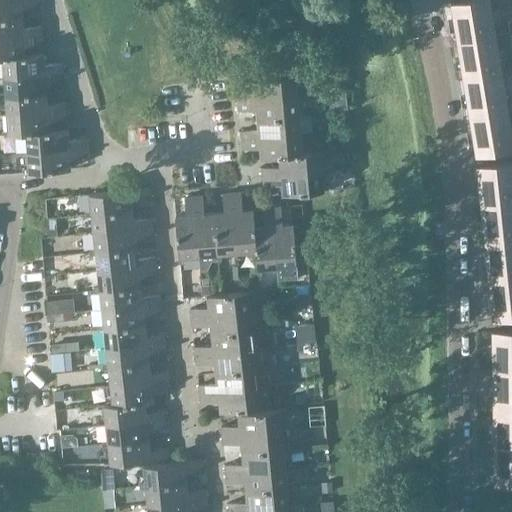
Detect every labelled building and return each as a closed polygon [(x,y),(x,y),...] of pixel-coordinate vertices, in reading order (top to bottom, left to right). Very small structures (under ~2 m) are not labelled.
[(0,0),(0,18),(23,16),(23,9),(40,8),(39,0),(0,0)] [(489,0),(465,0),(450,3),(456,37),(456,42),(495,35),(489,0)] [(24,28),(23,16),(0,18),(0,37),(42,34),(42,27),(24,28)] [(0,57),(1,57),(26,55),(26,46),(43,45),(42,34),(0,37),(0,57)] [(501,73),(495,35),(456,42),(463,79),(501,73)] [(26,57),(26,55),(1,57),(0,57),(0,59),(3,59),(4,76),(63,72),(62,64),(45,65),(44,55),(26,57)] [(0,95),(5,96),(47,92),(46,83),(64,82),(63,72),(4,76),(5,92),(0,92),(0,95)] [(501,73),(463,79),(469,117),(508,110),(501,73)] [(301,76),(252,81),(253,91),(236,93),(237,102),(296,97),(294,79),(301,79),(301,76)] [(47,92),(5,96),(0,95),(0,98),(6,98),(7,115),(66,110),(65,102),(48,103),(47,92)] [(298,112),(296,97),(237,102),(238,112),(255,110),(256,120),(298,116),(304,115),(304,111),(298,112)] [(24,133),(49,130),(49,123),(66,121),(66,110),(7,115),(8,131),(1,131),(2,135),(8,134),(8,136),(16,135),(25,135),(24,133)] [(511,137),(508,110),(469,117),(475,156),(511,149),(511,137)] [(304,115),(298,116),(256,120),(256,130),(239,131),(240,140),(300,135),(298,118),(304,117),(304,115)] [(27,151),(27,152),(86,147),(86,139),(68,141),(67,131),(49,132),(49,130),(24,133),(25,135),(16,135),(17,152),(27,151)] [(259,157),(277,155),(301,153),(300,135),(240,140),(241,149),(258,148),(259,157)] [(29,174),(70,171),(70,159),(87,158),(86,147),(27,152),(29,168),(22,168),(22,172),(29,171),(29,174)] [(260,167),(261,175),(320,171),(319,155),(326,154),(326,151),(301,153),(277,155),(278,165),(260,167)] [(511,161),(476,166),(480,205),(511,201),(511,161)] [(281,194),(284,194),(329,190),(329,186),(322,186),(320,171),(261,175),(262,184),(280,183),(281,194)] [(134,201),(152,199),(151,189),(90,195),(91,210),(85,211),(85,215),(92,214),(135,210),(134,201)] [(255,253),(257,253),(255,228),(254,210),(243,211),(242,192),(233,193),(238,254),(252,253),(253,257),(256,257),(255,253)] [(220,255),(238,254),(233,193),(225,194),(226,212),(216,213),(219,260),(221,260),(220,255)] [(204,195),(195,196),(200,257),(214,256),(214,261),(219,260),(216,213),(205,213),(204,195)] [(182,258),(200,257),(195,196),(185,197),(187,215),(177,216),(180,258),(181,263),(182,263),(182,258)] [(511,201),(480,205),(484,243),(511,239),(511,201)] [(257,275),(261,274),(260,269),(278,268),(274,208),(264,209),(266,227),(255,228),(257,253),(259,270),(256,270),(257,275)] [(283,208),(274,208),(278,268),(292,267),(293,272),(297,271),(296,267),(298,267),(295,225),(284,225),(283,208)] [(135,210),(92,214),(85,215),(85,217),(92,216),(94,233),(154,227),(153,218),(136,220),(135,210)] [(89,253),(96,253),(139,248),(138,238),(155,237),(154,227),(94,233),(95,248),(89,249),(89,253)] [(511,239),(484,243),(488,281),(511,278),(511,239)] [(140,258),(139,248),(96,253),(89,253),(89,255),(96,255),(98,272),(158,265),(157,256),(140,258)] [(63,258),(38,259),(39,277),(76,275),(76,263),(64,263),(63,258)] [(158,265),(98,272),(99,287),(93,287),(94,291),(143,286),(142,277),(159,275),(158,265)] [(511,278),(488,281),(492,320),(511,317),(511,278)] [(144,296),(143,286),(94,291),(94,293),(100,293),(102,310),(162,303),(161,294),(144,296)] [(191,308),(192,317),(251,310),(249,294),(254,294),(254,291),(248,291),(206,296),(208,306),(191,308)] [(98,329),(147,324),(146,315),(163,313),(162,303),(102,310),(103,325),(97,325),(98,329)] [(62,324),(64,307),(50,306),(47,322),(62,324)] [(253,329),(258,329),(258,326),(253,326),(251,310),(192,317),(193,326),(210,324),(211,334),(253,329)] [(104,331),(106,348),(166,341),(165,332),(148,334),(147,324),(98,329),(98,331),(104,331)] [(258,329),(253,329),(211,334),(212,344),(195,346),(196,355),(255,349),(253,332),(259,332),(258,329)] [(511,330),(491,330),(492,372),(511,371),(511,330)] [(167,351),(166,341),(106,348),(107,363),(101,364),(102,368),(151,362),(150,352),(167,351)] [(197,364),(214,362),(215,372),(257,368),(257,367),(262,367),(262,364),(257,364),(255,349),(196,355),(197,364)] [(152,372),(151,362),(102,368),(102,370),(108,369),(110,386),(170,380),(169,371),(152,372)] [(199,384),(201,393),(260,387),(258,370),(263,370),(262,367),(257,367),(257,368),(215,372),(216,382),(199,384)] [(511,371),(492,372),(492,408),(511,407),(511,371)] [(112,405),(146,402),(155,401),(154,391),(171,389),(170,380),(110,386),(111,401),(106,402),(106,406),(112,405)] [(262,402),(260,387),(201,393),(202,402),(218,400),(219,411),(267,406),(267,402),(262,402)] [(146,402),(112,405),(106,406),(97,407),(98,409),(103,408),(105,425),(165,419),(164,409),(147,411),(146,402)] [(511,407),(492,408),(493,444),(511,443),(511,407)] [(221,426),(222,436),(282,430),(280,413),(285,412),(285,410),(237,415),(238,425),(221,426)] [(102,445),(107,445),(150,440),(149,430),(166,428),(165,419),(105,425),(106,440),(101,441),(102,445)] [(282,430),(222,436),(223,445),(240,443),(241,453),(283,449),(289,448),(288,444),(283,445),(282,430)] [(150,440),(107,445),(102,445),(102,447),(107,446),(109,464),(169,458),(168,448),(151,449),(150,440)] [(511,443),(493,444),(494,485),(511,485),(511,443)] [(289,448),(283,449),(241,453),(242,463),(225,464),(226,474),(285,468),(284,451),(289,450),(289,448)] [(203,471),(202,461),(142,467),(143,482),(139,483),(139,487),(144,486),(186,483),(185,473),(203,471)] [(245,492),(287,487),(292,486),(292,483),(287,483),(285,468),(226,474),(227,483),(244,482),(245,492)] [(186,483),(144,486),(139,487),(139,489),(144,488),(146,505),(206,500),(205,491),(187,492),(186,483)] [(228,503),(229,511),(231,511),(289,506),(287,489),(293,489),(292,486),(287,487),(245,492),(245,501),(228,503)] [(189,511),(189,510),(207,509),(206,500),(146,505),(146,511),(189,511)]
